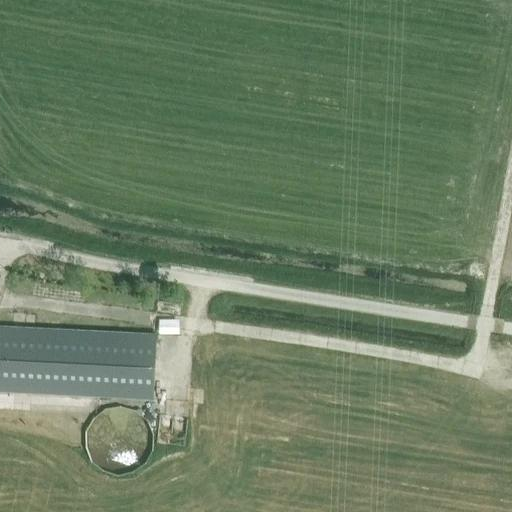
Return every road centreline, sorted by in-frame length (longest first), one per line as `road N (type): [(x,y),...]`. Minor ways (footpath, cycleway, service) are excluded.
road 1 (track): [(0,299),(474,368),(511,169)]
road 2 (unclassified): [(511,330),(6,245)]
